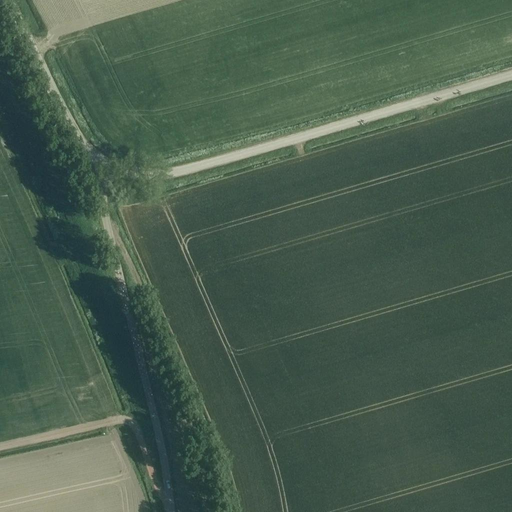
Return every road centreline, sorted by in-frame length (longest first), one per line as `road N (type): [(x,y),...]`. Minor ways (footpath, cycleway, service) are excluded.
road 1 (unclassified): [(104,174),(145,174),(511,73)]
road 2 (track): [(228,511),(197,413),(111,221),(104,174)]
road 3 (unclassified): [(104,174),(104,219),(171,511)]
road 4 (unclassified): [(104,174),(4,0)]
